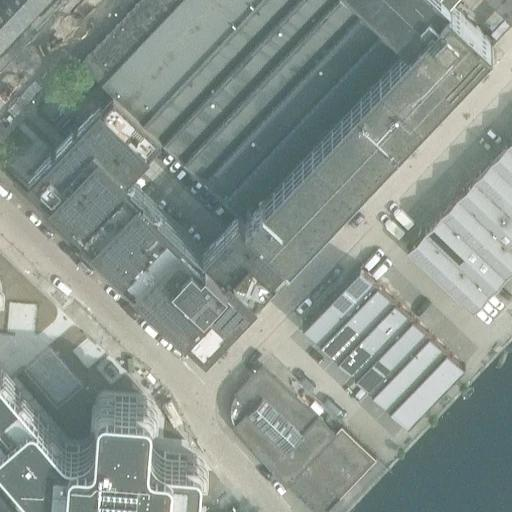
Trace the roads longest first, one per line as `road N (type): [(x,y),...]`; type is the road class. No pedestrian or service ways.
road 1 (unclassified): [(191,398),(511,60)]
road 2 (unclassified): [(191,398),(0,214)]
road 3 (unclassified): [(269,511),(232,470),(191,398)]
road 4 (residential): [(0,99),(93,0)]
